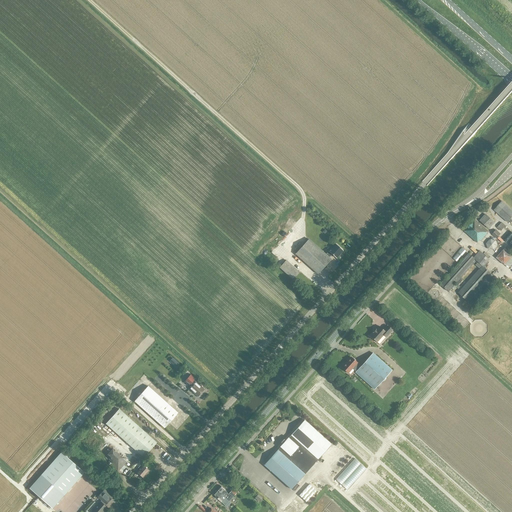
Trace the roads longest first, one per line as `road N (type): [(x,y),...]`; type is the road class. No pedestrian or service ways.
road 1 (unclassified): [(130,511),(511,86)]
road 2 (track): [(329,292),(287,253),(301,234),(302,191),(89,0)]
road 3 (tertiary): [(175,511),(451,211)]
road 4 (track): [(21,489),(113,387),(185,451)]
road 5 (track): [(236,444),(291,496),(315,471),(361,511)]
road 6 (secondary): [(418,0),(511,82)]
